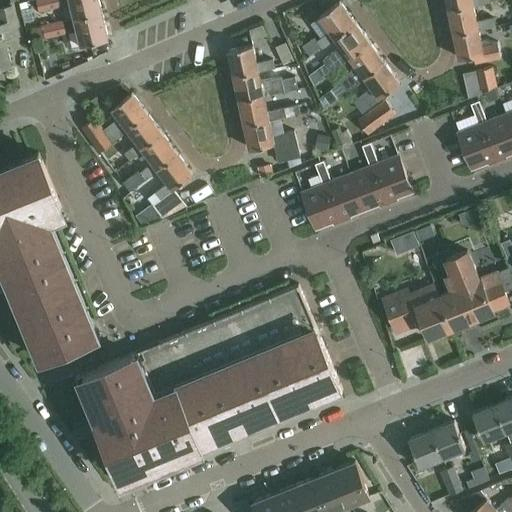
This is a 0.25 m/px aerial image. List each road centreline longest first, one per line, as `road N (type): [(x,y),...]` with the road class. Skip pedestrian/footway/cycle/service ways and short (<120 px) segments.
road 1 (residential): [(328,241),(147,314),(128,313),(43,97)]
road 2 (residential): [(214,28),(239,139),(223,164),(193,157),(128,66)]
road 3 (residential): [(132,511),(363,419)]
road 4 (residential): [(511,169),(328,241)]
road 5 (residential): [(436,0),(445,58),(420,74),(401,66),(353,0)]
road 6 (residential): [(394,407),(328,241)]
road 7 (residential): [(98,511),(0,372)]
road 8 (residential): [(394,407),(511,360)]
